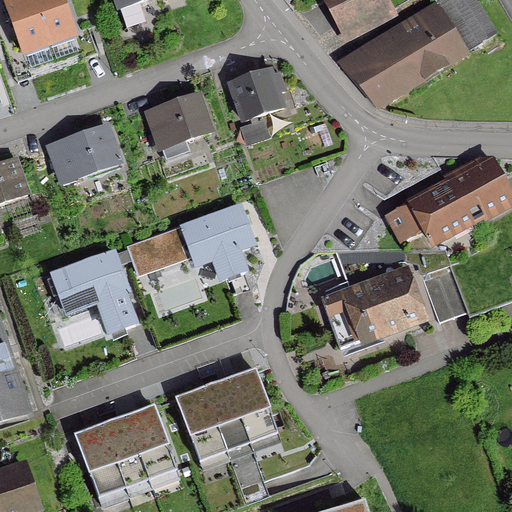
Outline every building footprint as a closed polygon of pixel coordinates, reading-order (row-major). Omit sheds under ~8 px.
[(51,45),(35,0),(4,0),(23,54),(51,45)] [(66,0),(35,0),(51,45),(78,35),(66,0)] [(113,0),(124,30),(144,24),(137,4),(149,0),(113,0)] [(380,0),(324,0),(340,30),(385,7),(380,0)] [(363,53),(339,68),(374,110),(391,99),(390,98),(495,35),(473,0),(441,0),(434,4),(441,15),(367,59),(363,53)] [(268,73),(229,87),(242,124),(281,110),(276,96),(282,94),(276,77),(270,79),(268,73)] [(196,98),(146,115),(154,135),(162,132),(168,149),(209,135),(196,98)] [(104,130),(48,150),(56,173),(71,168),(75,180),(117,166),(104,130)] [(13,162),(0,166),(0,206),(25,198),(13,162)] [(445,179),(448,185),(387,218),(401,243),(423,231),(431,246),(471,224),(470,223),(511,202),(490,163),(481,168),(478,162),(445,179)] [(245,180),(235,184),(238,192),(247,188),(245,180)] [(212,262),(220,283),(243,275),(235,253),(252,247),(239,210),(125,251),(134,274),(189,254),(194,268),(212,262)] [(403,254),(403,252),(381,253),(381,254),(382,264),(403,263),(403,254)] [(437,277),(422,283),(437,326),(466,315),(443,253),(418,254),(425,275),(434,271),(437,277)] [(126,294),(113,256),(51,279),(64,316),(97,305),(108,337),(133,328),(122,296),(126,294)] [(343,301),(340,294),(319,302),(337,351),(421,320),(422,322),(426,320),(425,316),(423,316),(408,277),(343,301)] [(0,423),(25,415),(0,341),(0,423)] [(226,383),(248,446),(276,436),(253,373),(226,383)] [(203,391),(225,454),(248,446),(226,383),(203,391)] [(198,464),(225,454),(203,391),(175,401),(198,464)] [(147,483),(175,472),(152,410),(124,420),(147,483)] [(101,428),(124,491),(147,483),(124,420),(101,428)] [(101,428),(74,438),(97,501),(124,491),(101,428)] [(0,511),(30,511),(36,510),(21,468),(0,474),(0,511)] [(369,511),(365,499),(323,511),(369,511)]
